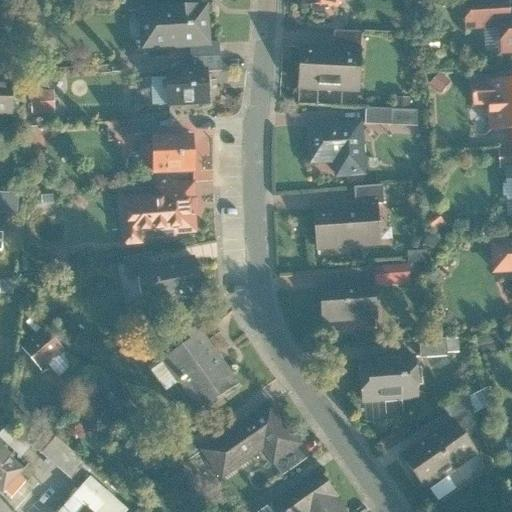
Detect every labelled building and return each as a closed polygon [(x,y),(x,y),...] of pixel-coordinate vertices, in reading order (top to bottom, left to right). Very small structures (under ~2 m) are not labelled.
[(506,0),(461,0),(464,33),(498,30),(500,55),(511,53),(511,9),(506,9),(506,0)] [(207,6),(137,11),(139,54),(189,51),(210,50),(209,45),(207,6)] [(331,47),(301,46),(297,90),(357,92),(360,34),(332,33),(331,47)] [(219,44),(209,45),(210,50),(189,51),(190,61),(196,61),(220,60),(219,44)] [(221,75),(220,60),(196,61),(196,72),(207,72),(207,75),(221,75)] [(196,72),(165,73),(166,110),(208,108),(207,75),(207,72),(196,72)] [(0,118),(14,119),(15,73),(0,73),(0,118)] [(511,81),(468,84),(469,109),(482,108),(483,133),(508,132),(511,132),(511,81)] [(53,93),(30,93),(31,116),(54,115),(53,93)] [(415,113),(363,111),(363,126),(414,129),(415,113)] [(359,122),(302,126),(305,169),(331,167),(332,182),(365,179),(359,122)] [(155,123),(130,124),(131,138),(156,137),(155,123)] [(194,177),(192,138),(150,140),(151,179),(194,177)] [(511,168),(511,151),(509,151),(496,152),(497,169),(511,168)] [(156,196),(116,200),(121,249),(143,247),(142,242),(176,239),(176,238),(198,236),(194,183),(156,187),(156,196)] [(351,190),(352,204),(375,203),(376,207),(381,206),(380,188),(351,190)] [(352,204),(311,208),(314,252),(380,247),(376,207),(375,203),(352,204)] [(442,226),(433,215),(422,224),(430,235),(442,226)] [(511,243),(486,245),(488,279),(510,276),(511,308),(511,307),(511,243)] [(126,281),(136,279),(134,272),(153,268),(150,256),(122,262),(126,281)] [(203,302),(194,259),(153,268),(134,272),(136,279),(143,314),(203,302)] [(406,269),(373,271),(374,288),(407,287),(406,269)] [(372,286),(316,290),(318,325),(374,322),(372,286)] [(62,352),(42,330),(19,350),(39,373),(62,352)] [(163,367),(199,417),(239,389),(198,332),(181,343),(187,350),(163,367)] [(444,341),(417,343),(418,361),(445,360),(444,341)] [(413,359),(355,363),(359,408),(416,404),(413,359)] [(271,399),(199,448),(219,479),(264,451),(273,463),(302,444),(303,443),(271,399)] [(449,423),(400,457),(425,495),(474,459),(473,457),(477,453),(466,400),(441,413),(449,423)] [(309,456),(302,444),(273,463),(281,475),(309,456)] [(24,471),(0,451),(0,495),(2,497),(24,471)] [(349,511),(318,468),(256,510),(257,511),(349,511)]
